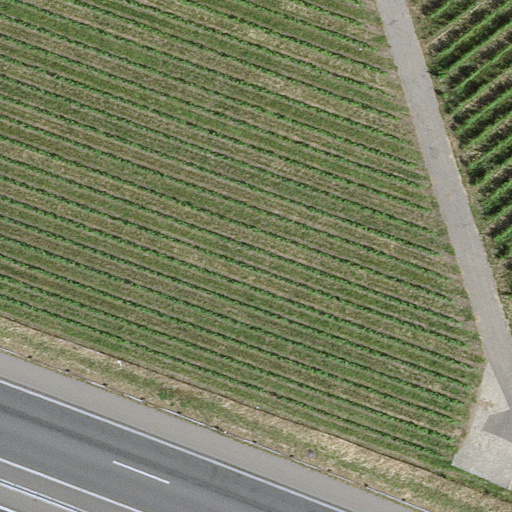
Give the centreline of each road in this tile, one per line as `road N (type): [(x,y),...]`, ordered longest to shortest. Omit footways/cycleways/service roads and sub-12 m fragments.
road 1 (track): [(387,0),(511,386)]
road 2 (motorway): [(236,511),(0,421)]
